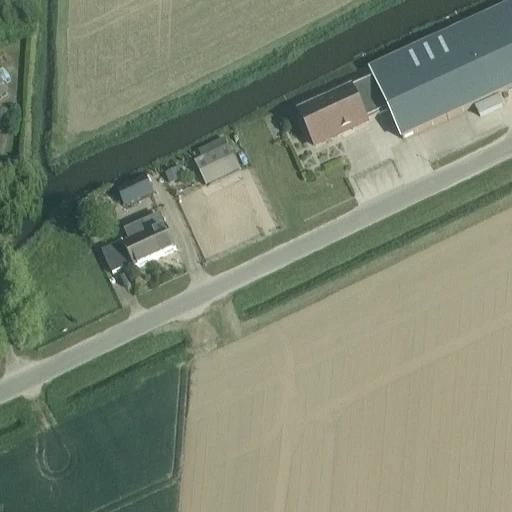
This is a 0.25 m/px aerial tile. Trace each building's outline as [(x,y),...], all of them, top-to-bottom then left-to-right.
[(511,2),(370,71),(404,142),(474,108),(478,117),(502,106),(497,97),(511,89),(511,2)] [(404,142),(370,71),(369,71),(373,79),(350,90),(349,88),(298,113),(314,147),(365,122),(364,120),(387,109),(403,142),(404,142)] [(202,160),(194,164),(205,185),(238,169),(228,147),(227,147),(224,139),(198,152),(202,160)] [(176,169),(164,174),(168,185),(185,178),(184,177),(181,168),(176,169)] [(125,209),(155,194),(146,176),(116,191),(125,209)] [(135,269),(176,249),(159,215),(124,232),(128,240),(123,243),(133,265),(135,269)] [(123,243),(102,253),(112,275),(133,265),(123,243)]
